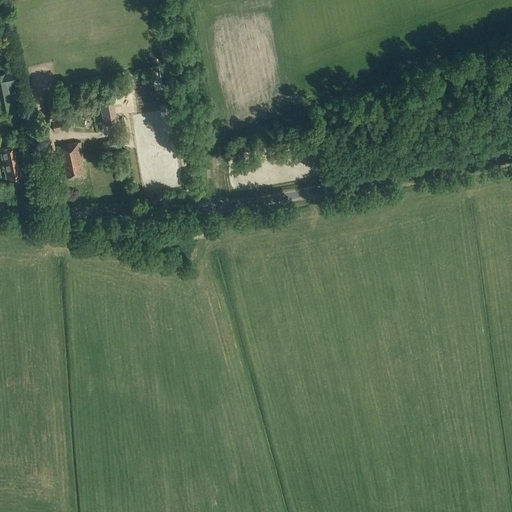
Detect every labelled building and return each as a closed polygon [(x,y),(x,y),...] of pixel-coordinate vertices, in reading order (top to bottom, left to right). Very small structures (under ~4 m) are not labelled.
[(0,100),(2,110),(12,108),(7,84),(16,82),(14,71),(0,73),(0,100)] [(146,96),(138,97),(139,105),(147,104),(146,96)] [(113,98),(99,101),(105,126),(119,123),(113,98)] [(70,127),(68,115),(62,116),(61,109),(51,111),(55,131),(70,127)] [(103,142),(105,150),(120,146),(118,138),(103,142)] [(84,162),(79,142),(58,148),(61,165),(64,164),(66,176),(84,172),(81,163),(84,162)] [(21,168),(22,167),(17,144),(0,147),(0,148),(6,178),(22,174),(21,168)]
